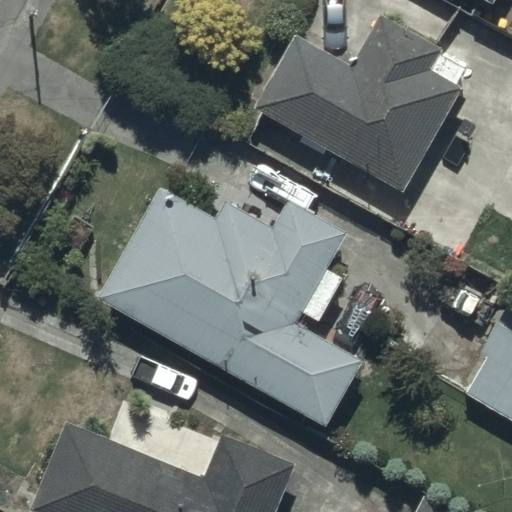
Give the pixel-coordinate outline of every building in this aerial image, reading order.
[(435,43),(374,8),(345,59),(292,29),(251,100),(396,183),(465,65),(433,46),(435,43)] [(271,220),(218,192),(208,211),(156,182),(97,291),(323,414),(358,349),(292,313),(298,303),(318,314),(342,270),(323,259),(342,225),(285,194),(271,220)] [(511,286),(510,286),(476,347),(485,352),(463,391),(511,418),(511,286)] [(113,434),(58,415),(27,506),(43,511),(268,511),(292,457),(219,426),(214,439),(172,425),(176,413),(145,402),(142,410),(124,403),(113,434)] [(457,511),(419,490),(406,511),(457,511)]
